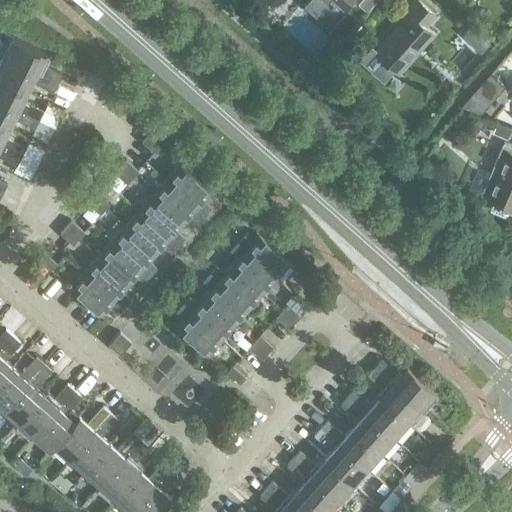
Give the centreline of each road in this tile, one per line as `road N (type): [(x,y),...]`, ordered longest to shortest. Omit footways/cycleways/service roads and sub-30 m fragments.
road 1 (tertiary): [(511,369),(94,0)]
road 2 (residential): [(231,470),(0,262)]
road 3 (residential): [(39,216),(135,141),(80,89)]
road 4 (residential): [(296,398),(269,373),(325,313),(352,337)]
road 5 (residential): [(80,89),(39,216)]
